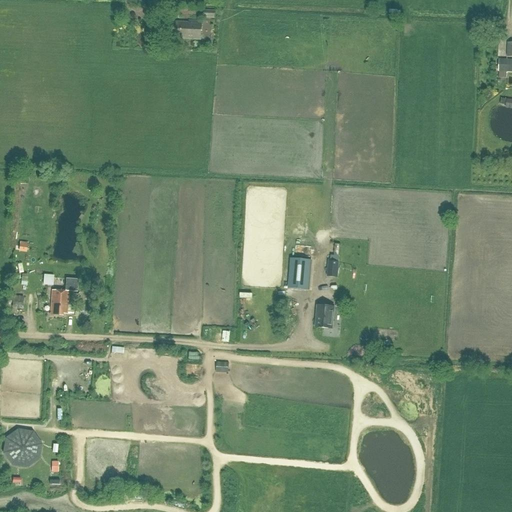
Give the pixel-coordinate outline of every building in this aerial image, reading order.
[(204,10),(203,18),(215,19),(215,11),(204,10)] [(202,22),(188,21),(188,23),(172,22),(172,39),(201,40),(202,22)] [(499,72),(511,72),(511,62),(500,62),(499,72)] [(308,291),(310,260),(290,259),(288,289),(308,291)] [(327,277),(337,278),(338,263),(329,262),(327,277)] [(66,314),(67,291),(77,292),(77,280),(65,279),(64,291),(51,291),(50,316),(62,316),(62,314),(66,314)] [(11,315),(17,315),(17,307),(22,307),(23,299),(11,299),(11,315)] [(317,306),(315,328),(332,329),(334,308),(317,306)] [(228,363),(216,363),(216,373),(228,373),(228,363)] [(188,364),(188,375),(200,374),(200,364),(188,364)]
